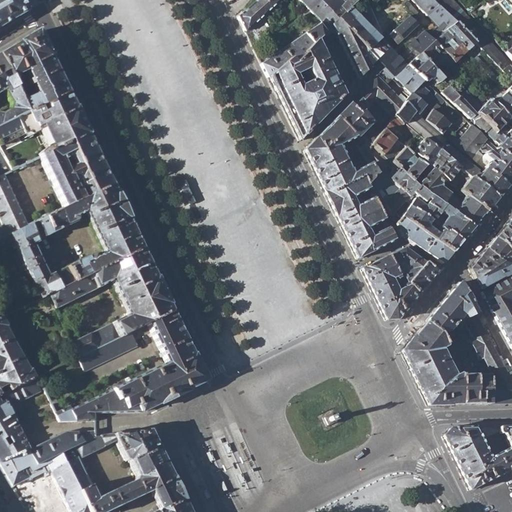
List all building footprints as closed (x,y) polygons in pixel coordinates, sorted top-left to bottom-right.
[(0,0),(0,26),(25,12),(26,9),(21,0),(0,0)] [(102,0),(85,0),(100,33),(115,27),(102,0)] [(256,0),(237,17),(251,47),(256,45),(248,29),(280,0),(297,0),(320,23),(259,64),(266,79),(281,65),(286,69),(318,38),(336,21),(350,8),(357,0),(335,0),(335,1),(333,0),(256,0)] [(357,42),(367,52),(380,39),(351,11),(352,10),(358,5),(365,13),(367,10),(366,7),(360,0),(357,0),(350,8),(336,21),(357,42)] [(410,0),(428,19),(439,8),(431,0),(410,0)] [(474,43),(493,63),(501,56),(451,0),(431,0),(439,8),(453,22),(454,22),(474,43)] [(385,33),(414,60),(418,56),(430,45),(431,43),(444,31),(453,22),(439,8),(428,19),(424,23),(417,15),(414,18),(404,7),(381,29),(385,33)] [(336,21),(318,38),(327,33),(334,33),(357,81),(376,61),(367,52),(357,42),(336,21)] [(465,52),(474,43),(454,22),(453,22),(444,31),(465,52)] [(431,43),(452,64),(465,52),(444,31),(431,43)] [(0,52),(0,58),(12,77),(24,72),(36,95),(21,102),(20,102),(25,114),(66,95),(37,32),(34,32),(0,52)] [(376,61),(383,69),(393,79),(405,68),(414,60),(385,33),(380,39),(367,52),(376,61)] [(316,43),(318,38),(286,69),(281,65),(266,79),(297,142),(342,97),(316,43)] [(418,56),(433,72),(441,64),(447,69),(452,64),(431,43),(430,45),(418,56)] [(434,85),(439,91),(447,85),(433,72),(418,56),(414,60),(405,68),(421,82),(422,83),(425,80),(428,82),(431,79),(435,84),(434,85)] [(493,63),(511,81),(511,79),(511,67),(509,64),(507,66),(501,56),(493,63)] [(10,105),(8,108),(8,111),(0,115),(0,125),(25,114),(20,102),(21,102),(11,82),(14,81),(12,77),(0,58),(0,92),(2,91),(10,105)] [(472,61),(499,88),(502,84),(479,61),(477,61),(475,59),(472,61)] [(418,85),(421,82),(405,68),(393,79),(409,95),(406,100),(403,104),(417,115),(425,105),(420,101),(427,93),(418,85)] [(388,85),(393,79),(383,69),(377,75),(388,85)] [(369,146),(380,132),(374,127),(355,146),(360,155),(362,154),(367,165),(350,174),(338,148),(353,140),(370,124),(361,114),(374,101),(392,117),(393,116),(403,104),(390,91),(375,78),(358,95),(360,97),(359,101),(353,107),(347,106),(302,152),(327,202),(364,185),(382,167),(366,152),(370,147),(369,146)] [(142,109),(153,104),(144,84),(133,89),(142,109)] [(481,131),(479,134),(511,162),(511,148),(474,115),(459,98),(448,87),(440,94),(451,105),(454,103),(456,105),(456,108),(464,116),(465,115),(481,131)] [(406,100),(399,95),(398,96),(391,89),(390,91),(403,104),(406,100)] [(483,95),(493,105),(497,100),(494,97),(492,98),(486,92),(483,95)] [(459,98),(474,115),(480,108),(473,102),(465,93),(459,98)] [(511,123),(511,116),(511,115),(511,99),(505,93),(497,100),(493,105),(508,120),(511,123)] [(25,114),(0,125),(0,151),(11,171),(38,158),(39,156),(85,134),(86,133),(74,108),(72,108),(66,95),(25,114)] [(483,95),(473,102),(480,108),(474,115),(511,148),(511,127),(511,128),(505,123),(508,120),(493,105),(483,95)] [(425,105),(431,110),(424,120),(438,133),(483,169),(505,188),(511,179),(511,162),(479,134),(469,126),(457,139),(453,135),(449,138),(442,132),(448,125),(433,113),(437,108),(430,101),(425,105)] [(422,139),(428,144),(433,137),(438,133),(424,120),(417,115),(403,104),(393,116),(403,123),(410,129),(415,134),(422,139)] [(6,105),(0,108),(0,115),(8,111),(8,108),(6,105)] [(140,113),(149,140),(160,136),(151,109),(140,113)] [(394,134),(397,130),(403,123),(393,116),(392,117),(381,130),(391,138),(394,134)] [(453,124),(458,128),(465,121),(460,117),(453,124)] [(121,123),(133,148),(143,144),(131,118),(121,123)] [(404,135),(407,133),(410,129),(403,123),(397,130),(404,135)] [(370,147),(381,156),(385,151),(393,140),(391,138),(381,130),(380,132),(369,146),(370,147)] [(39,156),(38,158),(63,208),(109,185),(85,134),(39,156)] [(409,146),(394,134),(391,138),(393,140),(406,149),(409,146)] [(505,188),(483,169),(476,177),(474,175),(476,172),(441,143),(439,145),(433,137),(428,144),(458,169),(465,175),(495,200),(505,188)] [(162,144),(174,178),(188,173),(176,139),(162,144)] [(428,144),(422,139),(410,153),(431,170),(447,182),(458,169),(428,144)] [(151,183),(161,179),(146,145),(136,150),(151,183)] [(395,169),(397,170),(400,167),(402,166),(408,158),(409,156),(401,149),(393,158),(389,164),(395,169)] [(0,176),(2,175),(11,171),(0,151),(0,176)] [(381,156),(389,164),(393,158),(385,151),(381,156)] [(412,162),(408,158),(402,166),(406,169),(412,162)] [(414,160),(412,162),(406,169),(404,171),(402,174),(417,188),(441,206),(447,198),(447,197),(448,196),(437,187),(441,182),(445,185),(446,184),(449,187),(450,185),(447,182),(431,170),(420,181),(417,179),(415,182),(412,180),(423,168),(414,160)] [(386,174),(382,167),(364,185),(366,190),(370,190),(373,194),(386,182),(386,174)] [(439,214),(446,219),(442,223),(439,228),(440,230),(460,243),(471,229),(441,206),(417,188),(402,174),(397,170),(395,169),(388,179),(392,182),(388,187),(392,191),(397,187),(399,189),(384,203),(389,215),(403,203),(407,206),(430,222),(432,224),(436,218),(439,214)] [(0,222),(1,225),(6,236),(27,226),(2,175),(0,176),(0,222)] [(495,200),(465,175),(462,178),(466,182),(458,191),(465,197),(485,213),(495,200)] [(181,189),(190,207),(195,204),(185,182),(179,184),(181,189)] [(327,202),(356,260),(392,241),(386,229),(369,238),(366,232),(369,230),(368,227),(381,220),(371,199),(357,206),(355,203),(353,204),(349,198),(366,190),(364,185),(327,202)] [(485,213),(465,197),(460,201),(452,195),(449,199),(447,198),(441,206),(471,229),(485,213)] [(430,222),(407,206),(399,217),(451,254),(460,243),(440,230),(436,236),(425,228),(430,222)] [(197,221),(203,238),(214,234),(208,217),(197,221)] [(400,238),(442,265),(451,254),(399,217),(394,224),(400,238)] [(436,218),(432,224),(439,228),(442,223),(436,218)] [(6,236),(0,238),(0,251),(11,246),(13,249),(15,248),(16,250),(22,264),(21,264),(25,272),(26,272),(32,285),(33,285),(36,292),(0,308),(0,318),(47,295),(59,290),(51,274),(47,276),(31,245),(36,242),(36,241),(42,238),(34,222),(27,226),(6,236)] [(511,234),(505,228),(494,241),(511,255),(511,234)] [(216,264),(229,258),(219,238),(206,244),(216,264)] [(511,255),(494,241),(486,251),(500,263),(511,256),(511,255)] [(402,277),(406,284),(423,264),(403,249),(387,256),(398,279),(402,277)] [(70,342),(77,356),(118,336),(145,323),(170,311),(156,279),(155,279),(141,250),(59,290),(47,295),(54,308),(109,282),(125,315),(70,342)] [(469,272),(474,281),(500,263),(486,251),(469,272)] [(360,270),(384,321),(395,321),(435,272),(423,264),(406,284),(402,277),(398,279),(387,256),(360,270)] [(511,273),(511,256),(500,263),(474,281),(480,292),(511,273)] [(220,270),(233,304),(234,304),(241,322),(251,318),(244,298),(246,297),(234,265),(220,270)] [(511,277),(481,294),(511,353),(511,306),(511,305),(511,304),(511,277)] [(213,317),(224,312),(211,280),(200,284),(213,317)] [(455,286),(425,321),(438,335),(445,333),(449,337),(458,326),(455,323),(460,316),(464,319),(475,314),(459,284),(456,285),(455,286)] [(170,311),(145,323),(164,364),(70,410),(75,421),(94,420),(93,414),(139,412),(157,403),(158,405),(187,391),(186,390),(204,381),(170,311)] [(511,385),(475,314),(464,319),(462,322),(469,336),(467,338),(467,341),(477,357),(476,358),(477,360),(479,361),(482,359),(490,374),(492,375),(492,377),(488,378),(488,376),(459,376),(457,374),(452,376),(439,349),(444,347),(438,335),(425,321),(400,351),(408,369),(406,369),(416,390),(418,389),(425,404),(426,406),(446,406),(447,405),(511,403),(511,385)] [(4,328),(0,318),(0,394),(30,379),(25,368),(24,369),(4,329),(4,328)] [(128,359),(118,336),(77,356),(66,362),(77,384),(128,359)] [(0,394),(6,407),(38,391),(38,390),(32,379),(30,379),(0,394)] [(0,460),(26,448),(6,407),(0,394),(0,460)] [(511,454),(511,451),(511,450),(511,427),(447,430),(441,437),(467,492),(511,469),(511,454)] [(63,433),(28,450),(36,465),(59,453),(70,448),(95,436),(94,430),(89,431),(63,433)] [(148,431),(110,435),(113,441),(123,461),(127,461),(134,476),(132,481),(139,495),(149,491),(149,492),(173,480),(172,477),(170,478),(148,431)] [(113,441),(110,435),(95,436),(70,448),(73,455),(77,453),(79,457),(113,441)] [(86,511),(62,463),(64,462),(59,453),(36,465),(28,450),(26,448),(0,460),(0,469),(11,487),(24,480),(25,481),(42,473),(43,475),(49,472),(68,511),(86,511)] [(86,511),(104,511),(139,495),(132,481),(94,499),(88,487),(89,485),(75,457),(64,462),(62,463),(86,511)] [(153,501),(158,509),(181,498),(178,491),(173,480),(149,492),(153,501)] [(184,502),(181,498),(158,509),(152,511),(186,511),(182,503),(184,502)]
